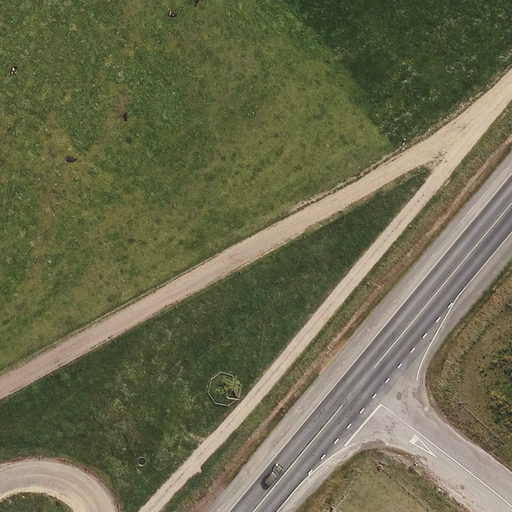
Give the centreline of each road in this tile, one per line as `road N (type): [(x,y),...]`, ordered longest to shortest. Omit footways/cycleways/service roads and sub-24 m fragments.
road 1 (trunk): [(358,384),(511,200)]
road 2 (unclassified): [(358,384),(511,509)]
road 3 (trunk): [(250,511),(358,384)]
